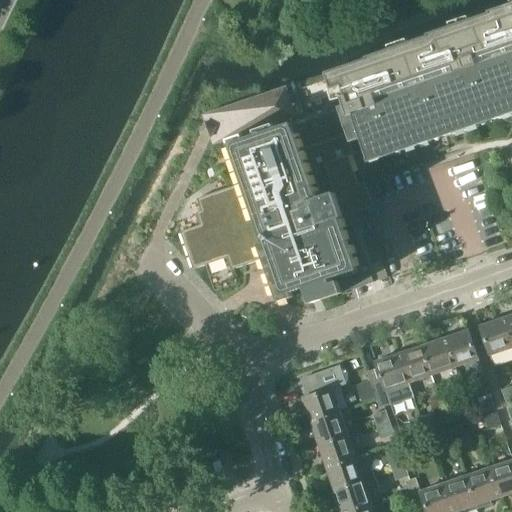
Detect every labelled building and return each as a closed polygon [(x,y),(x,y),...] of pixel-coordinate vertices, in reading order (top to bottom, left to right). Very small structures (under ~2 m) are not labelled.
[(196,227),(182,232),(194,269),(206,265),(207,265),(224,259),(228,257),(232,269),(232,270),(246,265),(265,259),(269,270),(270,273),(274,284),(274,285),(277,295),(278,297),(280,302),(288,300),(294,297),(292,293),(305,288),(311,304),(322,301),(342,294),(338,282),(332,284),(331,280),(358,270),(340,219),(342,218),(346,217),(350,216),(366,210),(367,210),(362,195),(358,197),(354,187),(359,186),(348,157),(346,151),(352,149),(354,148),(352,143),(361,140),(369,162),(511,113),(511,4),(489,12),(490,14),(470,21),(471,24),(452,30),(451,27),(428,35),(429,36),(408,44),(409,46),(391,53),(390,50),(367,58),(368,59),(326,74),(332,90),(342,86),(343,88),(346,97),(349,104),(339,108),(293,123),(291,119),(296,117),(289,95),(286,88),(264,95),(204,116),(207,123),(202,133),(212,138),(214,145),(228,140),(228,141),(229,141),(243,184),(232,188),(198,200),(199,200),(203,212),(197,214),(198,214),(202,225),(196,227)] [(511,315),(503,318),(511,345),(511,315)] [(511,347),(511,345),(503,318),(480,326),(490,355),(511,347)] [(468,330),(444,338),(454,367),(464,364),(468,375),(482,371),(468,330)] [(444,338),(421,346),(431,375),(454,367),(444,338)] [(431,375),(421,346),(398,354),(408,383),(431,375)] [(408,383),(398,354),(376,362),(378,368),(367,372),(380,408),(391,404),(387,391),(408,383)] [(311,424),(341,414),(332,388),(346,384),(342,373),(306,386),(309,396),(303,398),(311,424)] [(511,385),(501,390),(506,404),(511,401),(511,385)] [(371,386),(361,389),(365,402),(375,398),(371,386)] [(495,407),(490,394),(477,398),(482,412),(495,407)] [(456,406),(443,410),(448,423),(460,419),(456,406)] [(377,427),(390,423),(386,410),(373,415),(377,427)] [(448,423),(443,410),(431,414),(436,427),(448,423)] [(497,412),(484,417),(488,431),(501,426),(497,412)] [(348,436),(341,414),(311,424),(319,446),(348,436)] [(481,441),(474,420),(467,423),(473,443),(481,441)] [(395,435),(390,423),(377,427),(382,440),(395,435)] [(450,428),(455,442),(468,438),(463,424),(450,428)] [(455,442),(450,428),(438,433),(442,446),(455,442)] [(348,436),(319,446),(326,467),(355,457),(348,436)] [(391,469),(405,464),(400,451),(387,456),(391,469)] [(355,457),(326,467),(335,492),(376,478),(367,453),(355,457)] [(511,460),(489,468),(500,498),(511,493),(511,460)] [(409,477),(405,464),(391,469),(396,481),(409,477)] [(489,468),(466,476),(477,509),(491,505),(490,501),(500,498),(489,468)] [(466,476),(443,484),(453,511),(457,511),(463,510),(463,511),(469,511),(477,509),(466,476)] [(453,511),(443,484),(424,490),(419,477),(405,482),(415,511),(453,511)] [(376,478),(335,492),(341,511),(352,511),(373,505),(372,503),(378,501),(375,492),(380,490),(376,478)]
